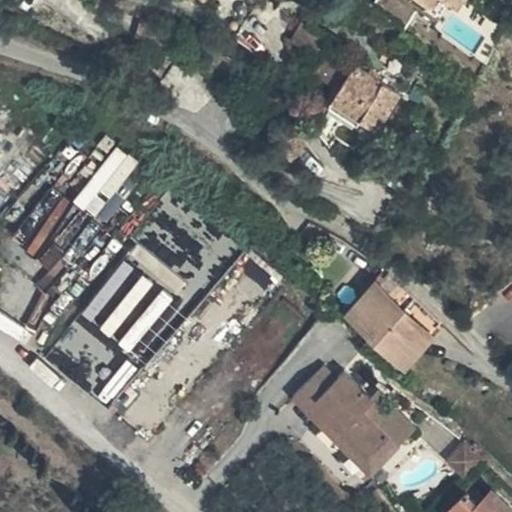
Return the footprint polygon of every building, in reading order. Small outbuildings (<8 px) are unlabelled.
[(399,0),(397,6),(439,31),(449,14),(460,21),(471,0),(399,0)] [(418,30),(384,11),(375,26),(409,45),(418,30)] [(321,38),(299,23),(288,39),(310,54),(316,44),(321,38)] [(321,38),(316,44),(333,55),(332,56),(348,67),(351,62),(354,59),(321,38)] [(388,52),(371,43),(368,47),(385,57),(388,52)] [(312,66),(328,79),(335,71),(320,58),(312,66)] [(395,92),(351,62),(348,67),(325,101),(353,120),(357,113),(373,124),(395,92)] [(291,136),(282,125),(270,135),(289,159),(304,147),(295,134),(291,136)] [(101,209),(136,156),(116,143),(81,196),(101,209)] [(348,321),(399,362),(433,320),(382,279),(348,321)] [(329,381),(319,369),(285,404),(366,481),(410,438),(372,399),(367,403),(336,373),(329,381)] [(468,468),(451,452),(437,469),(453,484),(468,468)] [(499,511),(482,494),(469,506),(455,492),(434,511),(499,511)]
